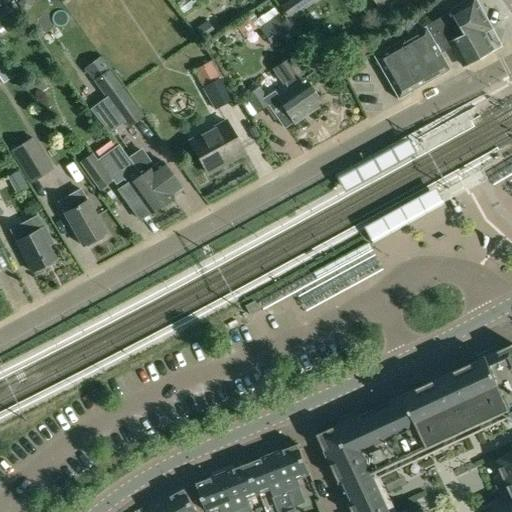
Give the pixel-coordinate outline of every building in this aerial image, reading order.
[(27,0),(21,0),(17,3),(22,11),(31,5),(27,0)] [(291,0),(281,7),(288,17),(296,11),(308,3),(313,0),(291,0)] [(372,0),(379,10),(392,0),(372,0)] [(471,0),(425,27),(373,56),(397,100),(449,70),(440,54),(452,47),(463,65),(491,49),(482,33),(489,29),(472,0),(471,0)] [(260,25),(259,26),(272,44),(290,31),(277,13),(260,25)] [(253,15),(238,26),(245,36),(259,26),(260,25),(253,15)] [(206,21),(196,29),(205,41),(215,33),(206,21)] [(290,57),(271,69),(282,85),(285,84),(296,76),(301,72),(290,57)] [(212,60),(193,71),(203,88),(221,78),(222,77),(212,60)] [(107,67),(92,78),(104,95),(127,127),(143,116),(120,84),(107,67)] [(244,95),(238,99),(250,117),(256,113),(268,105),(284,128),(293,122),(294,123),(317,106),(314,101),(316,98),(307,84),(304,86),(301,82),(296,76),(285,84),(289,90),(278,98),(274,92),(266,97),(259,87),(245,97),(244,95)] [(41,78),(29,85),(36,95),(47,88),(41,78)] [(221,78),(203,88),(215,109),(233,98),(221,78)] [(226,121),(189,142),(207,174),(244,154),(226,121)] [(406,136),(335,176),(336,179),(337,181),(344,193),(415,153),(406,136)] [(32,138),(11,151),(13,154),(19,166),(21,169),(28,179),(30,183),(52,170),(41,152),(41,153),(35,142),(32,138)] [(92,151),(79,161),(100,190),(113,180),(115,184),(123,178),(128,185),(119,190),(141,221),(162,206),(128,159),(118,145),(98,159),(92,151)] [(141,151),(128,159),(162,206),(182,191),(172,177),(161,161),(152,167),(141,151)] [(434,187),(363,227),(367,233),(368,235),(369,237),(372,243),(444,203),(438,193),(434,187)] [(80,189),(57,202),(82,246),(92,240),(96,241),(101,238),(103,234),(105,233),(80,189)] [(38,215),(9,230),(16,242),(31,272),(57,259),(50,245),(53,244),(45,227),(38,215)] [(314,312),(391,274),(380,253),(324,281),(329,290),(308,300),(314,312)] [(254,301),(245,306),(250,315),(259,310),(254,301)] [(341,424),(318,435),(319,438),(353,511),(493,511),(511,511),(511,345),(498,352),(496,347),(477,356),(479,360),(411,392),(408,387),(389,396),(391,401),(360,415),(358,411),(339,419),(341,424)] [(298,444),(273,454),(287,491),(300,485),(297,478),(310,473),(300,447),(298,444)] [(273,454),(248,464),(259,493),(271,488),(274,496),(287,491),(273,454)] [(248,464),(223,473),(237,510),(250,505),(247,498),(259,493),(248,464)] [(223,473),(197,483),(208,511),(211,511),(221,508),(222,511),(232,511),(237,510),(223,473)] [(197,511),(185,489),(150,508),(152,511),(197,511)]
